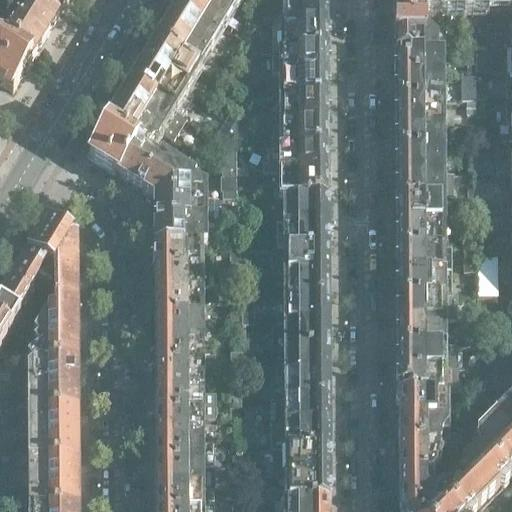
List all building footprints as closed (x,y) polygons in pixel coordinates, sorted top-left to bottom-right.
[(70,4),(63,0),(18,0),(18,1),(57,25),(70,4)] [(235,15),(210,0),(188,0),(182,11),(222,36),(235,15)] [(243,0),(210,0),(235,15),(243,0)] [(415,26),(414,0),(395,0),(396,32),(413,32),(413,26),(415,26)] [(439,16),(439,0),(414,0),(415,26),(425,26),(425,16),(439,16)] [(463,16),(463,0),(439,0),(439,16),(463,16)] [(488,12),(487,0),(463,0),(463,16),(488,16),(488,12)] [(511,2),(511,0),(487,0),(488,12),(511,12),(511,2)] [(57,25),(18,1),(7,19),(7,23),(44,45),(57,25)] [(326,31),(326,3),(288,4),(288,31),(326,31)] [(222,36),(182,11),(169,31),(209,56),(222,36)] [(44,45),(7,23),(7,31),(6,33),(6,43),(2,43),(2,49),(31,67),(44,45)] [(433,43),(433,38),(430,36),(430,31),(425,26),(415,26),(413,26),(413,32),(396,32),(396,58),(439,58),(439,56),(437,56),(436,47),(433,43)] [(209,56),(169,31),(156,52),(197,77),(209,56)] [(326,31),(288,31),(284,31),(284,58),(326,57),(326,31)] [(0,88),(13,97),(31,67),(2,49),(2,52),(0,51),(0,88)] [(241,71),(245,58),(247,52),(243,49),(231,70),(241,76),(241,71)] [(197,77),(156,52),(143,73),(184,98),(197,77)] [(326,82),(326,57),(284,58),(283,58),(283,71),(279,71),(279,82),(326,82)] [(439,81),(439,58),(396,58),(396,82),(439,81)] [(241,105),(241,82),(241,76),(231,70),(232,100),(241,105)] [(184,98),(143,73),(131,94),(171,119),(184,98)] [(439,106),(439,81),(396,82),(396,106),(439,106)] [(326,106),(326,82),(279,82),(279,92),(284,92),(284,107),(326,106)] [(171,119),(131,94),(119,114),(159,139),(171,119)] [(327,131),(326,106),(284,107),(284,120),(279,120),(279,131),(327,131)] [(439,130),(439,106),(396,106),(397,131),(439,130)] [(159,139),(119,114),(106,134),(147,159),(159,139)] [(439,155),(439,130),(397,131),(397,155),(439,155)] [(327,155),(327,131),(279,131),(279,141),(283,141),(283,155),(327,155)] [(170,173),(147,159),(106,134),(88,164),(139,196),(149,179),(162,187),(170,173)] [(327,180),(327,155),(283,155),(283,169),(279,169),(279,180),(327,180)] [(440,179),(439,155),(397,155),(397,180),(440,179)] [(201,193),(170,173),(162,187),(149,179),(139,196),(155,205),(201,205),(201,193)] [(440,204),(440,179),(397,180),(397,204),(440,204)] [(327,204),(327,180),(279,180),(279,190),(284,190),(284,205),(287,205),(327,204)] [(327,229),(327,204),(287,205),(287,229),(327,229)] [(440,228),(440,204),(397,204),(397,228),(440,228)] [(201,230),(201,205),(155,205),(155,230),(201,230)] [(252,229),(252,221),(242,221),(242,229),(252,229)] [(440,253),(440,228),(397,228),(397,253),(440,253)] [(252,238),(252,229),(242,229),(242,238),(252,238)] [(327,254),(327,229),(287,229),(287,254),(327,254)] [(201,254),(201,230),(155,230),(155,254),(201,254)] [(75,272),(75,249),(47,232),(28,263),(47,274),(52,277),(55,272),(75,272)] [(440,301),(440,277),(440,253),(397,253),(398,302),(440,301)] [(197,278),(197,262),(201,262),(201,254),(155,254),(156,278),(197,278)] [(327,279),(327,254),(287,254),(287,279),(327,279)] [(0,311),(17,322),(38,289),(47,274),(28,263),(0,308),(0,311)] [(75,310),(75,272),(55,272),(52,277),(47,274),(38,289),(53,299),(53,310),(75,310)] [(197,294),(197,278),(156,278),(156,302),(201,302),(201,294),(197,294)] [(242,287),(242,279),(242,278),(232,278),(232,287),(242,287)] [(252,288),(252,279),(242,279),(242,287),(242,288),(252,288)] [(328,304),(327,289),(327,279),(287,279),(288,304),(328,304)] [(440,325),(440,301),(398,302),(398,326),(440,325)] [(197,326),(197,311),(201,311),(201,302),(156,302),(156,327),(197,326)] [(328,329),(328,304),(288,304),(288,329),(328,329)] [(76,343),(75,310),(53,310),(53,320),(47,320),(37,340),(39,344),(76,343)] [(0,351),(0,350),(17,322),(0,311),(0,354),(0,355),(0,351)] [(242,327),(242,322),(242,319),(232,319),(232,327),(242,327)] [(441,350),(440,325),(398,326),(398,350),(441,350)] [(197,342),(197,326),(156,327),(156,351),(201,351),(201,342),(197,342)] [(242,335),(242,330),(242,327),(232,327),(232,335),(242,335)] [(328,355),(328,329),(288,329),(288,355),(328,355)] [(252,338),(252,330),(242,330),(242,335),(242,338),(252,338)] [(486,359),(496,349),(496,342),(477,342),(477,360),(486,359)] [(76,369),(76,343),(39,344),(37,349),(40,356),(29,365),(33,370),(76,369)] [(441,374),(441,350),(398,350),(398,374),(441,374)] [(197,375),(197,360),(201,360),(201,351),(156,351),(156,375),(197,375)] [(328,379),(328,355),(288,355),(288,379),(328,379)] [(242,374),(242,367),(233,367),(233,376),(242,376),(242,374)] [(76,395),(76,369),(33,370),(29,374),(31,376),(31,395),(76,395)] [(441,398),(441,374),(398,374),(398,398),(441,398)] [(197,391),(197,375),(156,375),(156,400),(201,400),(201,391),(197,391)] [(243,384),(242,380),(242,376),(233,376),(233,384),(243,384)] [(328,404),(328,379),(288,379),(288,405),(328,404)] [(252,390),(252,380),(242,380),(243,384),(243,390),(252,390)] [(76,421),(76,395),(31,395),(32,421),(76,421)] [(443,424),(443,398),(441,398),(398,398),(398,424),(443,424)] [(197,424),(197,408),(201,408),(201,400),(156,400),(156,424),(197,424)] [(328,431),(328,404),(288,405),(288,431),(328,431)] [(511,411),(495,427),(511,444),(511,411)] [(76,444),(76,421),(32,421),(32,445),(76,444)] [(253,430),(253,422),(243,422),(243,424),(243,431),(253,430)] [(197,440),(197,424),(156,424),(156,449),(201,448),(201,440),(197,440)] [(243,431),(243,424),(233,424),(233,433),(243,433),(243,431)] [(443,437),(443,424),(398,424),(398,449),(437,450),(440,446),(440,440),(443,437)] [(511,480),(511,444),(495,427),(475,447),(477,454),(508,485),(511,480)] [(253,440),(253,430),(243,431),(243,433),(243,439),(253,440)] [(328,456),(328,431),(288,431),(288,456),(328,456)] [(76,470),(76,444),(32,445),(32,470),(76,470)] [(197,473),(197,457),(201,457),(201,448),(156,449),(157,473),(197,473)] [(434,467),(437,463),(435,460),(439,455),(436,451),(437,450),(398,449),(399,480),(432,480),(435,474),(434,467)] [(508,485),(477,454),(470,461),(470,469),(465,470),(465,476),(459,477),(459,484),(483,509),(508,485)] [(329,481),(328,456),(288,456),(289,481),(329,481)] [(243,473),(243,464),(234,464),(234,473),(243,473)] [(77,493),(76,470),(32,470),(32,493),(77,493)] [(197,488),(197,473),(157,473),(157,497),(201,497),(201,488),(197,488)] [(243,481),(243,473),(234,473),(234,481),(243,481)] [(253,481),(253,473),(243,473),(243,481),(253,481)] [(438,498),(430,495),(434,487),(430,482),(432,480),(399,480),(399,511),(429,511),(433,511),(438,498)] [(253,489),(253,481),(243,481),(243,489),(253,489)] [(329,506),(329,481),(289,481),(289,506),(329,506)] [(429,511),(480,511),(483,509),(459,484),(454,485),(453,491),(450,492),(446,502),(438,498),(433,511),(429,511)] [(76,511),(77,493),(32,493),(32,511),(76,511)] [(213,511),(213,497),(201,497),(157,497),(156,511),(213,511)]
